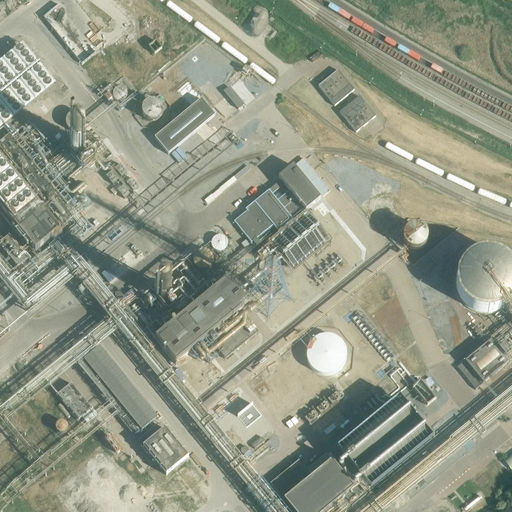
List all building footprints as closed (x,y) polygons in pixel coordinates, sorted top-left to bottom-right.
[(77,29),(84,25),(68,0),(62,4),(77,29)] [(61,5),(46,17),(84,64),(98,52),(61,5)] [(157,53),(163,49),(159,42),(152,46),(157,53)] [(0,127),(54,84),(21,43),(0,60),(0,127)] [(318,88),(334,108),(354,92),(338,71),(318,88)] [(113,93),(122,103),(131,96),(122,86),(113,93)] [(229,88),(224,92),(239,110),(243,106),(229,88)] [(359,98),(339,114),(356,134),(376,118),(359,98)] [(201,100),(154,139),(168,156),(215,117),(201,100)] [(162,115),(162,113),(161,110),(161,108),(159,106),(156,104),(152,103),(149,103),(147,104),(145,105),(144,107),(143,109),(142,111),(142,113),(142,116),(144,119),(146,121),(147,122),(151,123),(155,123),(157,122),(158,121),(160,119),(161,117),(162,115)] [(83,123),(84,121),(83,117),(81,114),(78,111),(76,110),(74,110),(71,110),(68,111),(67,112),(65,114),(64,116),(63,118),(63,120),(63,124),(65,127),(68,130),(70,131),(73,131),(74,131),(77,130),(78,130),(80,128),(82,126),(83,125),(83,123)] [(292,122),(287,126),(294,136),(300,132),(292,122)] [(76,148),(79,158),(88,155),(85,145),(76,148)] [(342,158),(330,164),(336,175),(347,169),(342,158)] [(0,210),(1,212),(9,221),(26,243),(32,250),(35,254),(60,234),(49,220),(33,201),(33,200),(26,192),(0,160),(0,210)] [(138,187),(120,165),(105,177),(123,200),(138,187)] [(234,223),(252,245),(273,227),(278,233),(293,221),(292,220),(304,210),(306,212),(320,200),(293,167),(278,179),(280,182),(245,211),(247,213),(234,223)] [(277,250),(294,271),(330,243),(306,213),(271,243),(272,244),(257,256),(262,262),(277,250)] [(426,245),(426,242),(426,240),(425,238),(424,236),(423,234),(419,232),(417,231),(415,230),(413,230),(410,231),(406,233),(404,235),(403,237),(402,239),(402,242),(402,244),(402,246),(403,248),(405,250),(406,252),(409,253),(411,254),(413,254),(415,254),(418,254),(420,253),(422,251),(424,249),(425,247),(426,245)] [(225,244),(225,243),(225,240),(223,238),(221,236),(218,235),(216,235),(214,236),(212,237),(210,240),(210,243),(210,245),(212,248),(213,249),(214,250),(217,251),(220,250),(223,249),(224,246),(225,244)] [(26,243),(23,246),(29,252),(32,250),(26,243)] [(211,261),(211,259),(211,255),(210,253),(208,252),(206,250),(204,249),(202,249),(199,249),(197,250),(195,252),(193,254),(192,255),(192,259),(192,261),(192,263),(195,266),(197,268),(199,269),(202,269),(204,269),(206,268),(208,266),(210,265),(211,263),(211,261)] [(22,264),(30,260),(27,255),(20,260),(22,264)] [(511,269),(509,266),(504,262),(499,259),(493,257),(489,256),(483,257),(477,258),(472,260),(468,263),(466,265),(462,269),(459,275),(458,280),(457,286),(457,292),(459,297),(462,303),(465,307),(468,310),(471,313),(474,314),(478,316),(481,316),(486,317),(492,316),(497,315),(503,313),(505,310),(508,309),(510,306),(511,304),(511,303),(511,269)] [(70,271),(62,278),(69,285),(77,278),(70,271)] [(254,337),(256,335),(258,333),(256,331),(241,312),(243,310),(249,305),(250,304),(230,280),(171,328),(166,333),(155,341),(162,350),(169,359),(175,365),(175,366),(183,360),(191,353),(198,348),(202,344),(213,335),(220,343),(215,347),(225,360),(226,359),(233,354),(236,351),(250,339),(254,337)] [(283,292),(285,303),(293,301),(290,290),(283,292)] [(344,359),(345,355),(344,352),(343,348),(341,345),(339,342),(337,340),(333,338),(331,337),(327,336),(323,337),(319,338),(316,339),(313,341),(311,344),(309,347),(307,351),(307,355),(307,359),(308,363),(310,367),(313,369),(316,372),(320,374),(323,374),(326,375),(328,374),(332,374),(335,372),(339,369),(342,366),(343,363),(344,359)] [(511,361),(495,340),(459,367),(477,389),(511,362),(511,361)] [(78,367),(135,438),(157,420),(99,350),(78,367)] [(300,397),(301,393),(300,389),(299,385),(297,382),(295,379),(293,377),(290,375),(287,374),(283,374),(279,374),(275,375),(272,377),(269,379),(267,381),(265,385),(263,388),(263,393),(263,397),(264,400),(266,404),(269,407),(272,409),(276,411),(279,412),(282,412),(284,412),(288,411),(291,409),(295,407),(298,403),(299,400),(300,397)] [(429,390),(437,382),(429,375),(415,391),(430,405),(437,397),(429,390)] [(82,419),(88,426),(98,417),(93,410),(93,411),(92,410),(91,410),(87,405),(87,404),(86,404),(82,399),(83,398),(82,398),(81,398),(77,392),(77,391),(76,392),(71,386),(72,386),(72,385),(58,397),(63,402),(63,403),(64,403),(68,409),(68,410),(69,409),(73,415),(73,416),(74,415),(78,421),(78,422),(82,419)] [(439,386),(435,389),(441,397),(445,393),(439,386)] [(346,397),(339,388),(303,417),(310,426),(346,397)] [(511,388),(494,406),(498,416),(511,410),(511,388)] [(355,473),(368,489),(367,490),(368,491),(370,489),(371,488),(388,474),(388,475),(392,471),(408,458),(412,455),(429,441),(432,438),(433,438),(432,437),(430,438),(425,432),(417,423),(417,422),(414,419),(405,407),(401,403),(403,402),(402,401),(398,404),(382,417),(381,417),(378,421),(361,434),(357,437),(341,451),(339,452),(338,453),(337,454),(338,455),(339,454),(347,463),(352,469),(352,470),(355,473)] [(341,404),(317,425),(328,437),(351,416),(341,404)] [(56,425),(56,428),(57,431),(61,433),(64,433),(67,430),(68,428),(68,425),(66,423),(64,421),(61,421),(58,422),(56,425)] [(262,435),(267,441),(275,435),(271,429),(262,435)] [(166,477),(189,458),(188,458),(187,459),(182,452),(183,451),(182,451),(182,452),(176,445),(177,444),(176,445),(171,438),(171,437),(170,438),(165,431),(166,430),(165,430),(143,448),(144,449),(144,448),(150,454),(149,455),(149,456),(150,455),(155,461),(154,462),(155,462),(156,462),(161,468),(160,469),(161,470),(161,469),(167,475),(166,476),(166,477)] [(326,456),(325,456),(307,471),(306,471),(299,462),(297,460),(286,469),(287,471),(270,485),(277,493),(275,495),(277,497),(277,498),(281,502),(283,501),(284,502),(285,504),(291,511),(327,511),(354,491),(349,485),(358,478),(351,470),(350,469),(348,466),(347,466),(347,467),(340,473),(326,456)]
